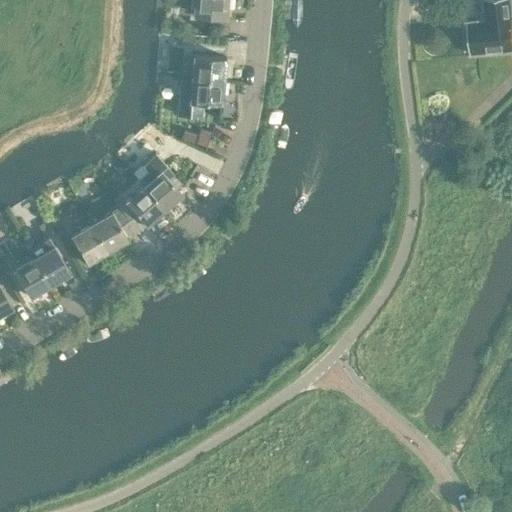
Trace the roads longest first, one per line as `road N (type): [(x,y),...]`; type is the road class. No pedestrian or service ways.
road 1 (residential): [(0,352),(183,231),(223,182),(243,135),(264,0)]
road 2 (unclassified): [(324,364),(375,307),(404,249),(416,187),(400,44),(404,0)]
road 3 (unclassified): [(324,364),(116,497),(70,511)]
